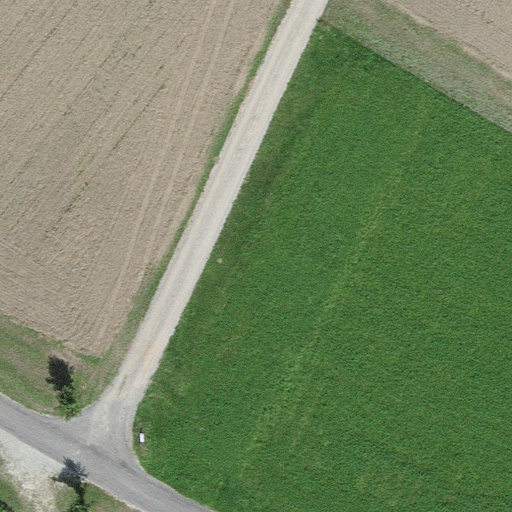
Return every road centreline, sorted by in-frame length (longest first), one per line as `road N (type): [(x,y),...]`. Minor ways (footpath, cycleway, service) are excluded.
road 1 (track): [(94,467),(316,0)]
road 2 (unclassified): [(0,410),(184,511)]
